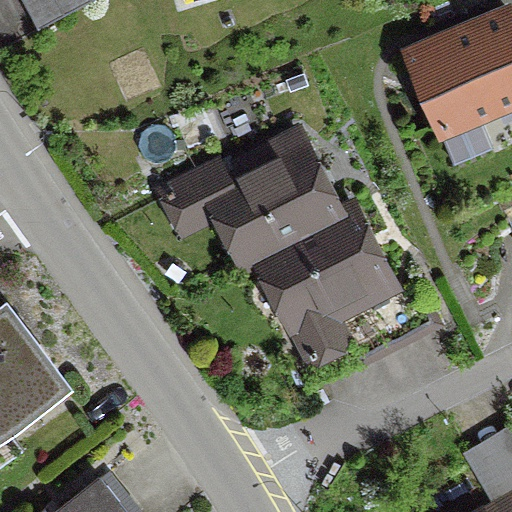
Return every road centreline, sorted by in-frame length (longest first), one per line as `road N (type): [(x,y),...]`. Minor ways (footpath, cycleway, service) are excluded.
road 1 (residential): [(15,192),(236,489)]
road 2 (residential): [(236,489),(264,464),(511,356)]
